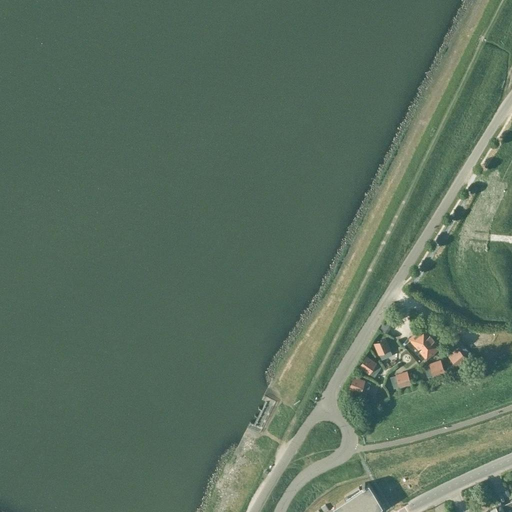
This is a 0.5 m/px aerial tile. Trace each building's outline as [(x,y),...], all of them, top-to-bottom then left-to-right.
[(411,338),(406,343),(410,348),(415,344),(421,351),(416,355),(421,361),(426,356),(426,357),(440,345),(424,327),(410,338),(411,338)] [(390,349),(385,339),(374,343),(379,354),(390,349)] [(457,365),(466,358),(458,349),(449,356),(457,365)] [(366,356),(359,366),(374,376),(381,367),(366,356)] [(429,364),(434,375),(445,372),(441,360),(429,364)] [(407,371),(396,375),(400,386),(411,383),(407,371)] [(353,377),(349,388),(366,394),(370,383),(353,377)] [(382,383),(387,392),(398,386),(393,377),(382,383)] [(375,396),(364,402),(368,409),(379,403),(375,396)] [(264,400),(255,428),(264,431),(273,403),(264,400)] [(345,499),(334,507),(337,511),(370,511),(382,504),(369,483),(366,485),(365,483),(362,485),(363,487),(360,489),(359,487),(344,496),(345,499)] [(330,501),(339,494),(336,489),(327,496),(330,501)] [(511,511),(511,500),(502,505),(501,503),(488,509),(489,511),(486,511),(511,511)]
